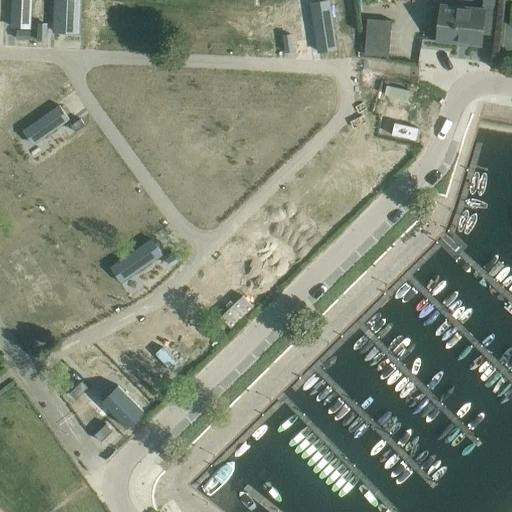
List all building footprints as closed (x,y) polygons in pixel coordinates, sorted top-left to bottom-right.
[(13,0),(12,26),(30,27),(31,0),(13,0)] [(55,0),(54,31),(79,32),(80,0),(55,0)] [(337,48),(330,1),(312,3),(319,51),(337,48)] [(442,6),(440,20),(438,39),(482,44),(483,33),(496,34),(499,8),(485,7),(484,11),(442,6)] [(368,17),(365,53),(389,55),(392,19),(368,17)] [(38,39),(47,40),(48,24),(39,24),(38,39)] [(30,38),(30,30),(19,30),(18,38),(30,38)] [(286,51),(295,49),(292,34),(284,35),(286,51)] [(389,87),(386,99),(411,104),(413,92),(389,87)] [(70,118),(60,105),(23,131),(33,145),(70,118)] [(76,131),(86,124),(81,118),(72,125),(76,131)] [(417,126),(393,121),(390,133),(415,139),(417,126)] [(163,253),(153,239),(112,267),(121,280),(163,253)] [(173,265),(182,258),(178,252),(168,258),(173,265)] [(243,294),(221,316),(232,327),(254,305),(243,294)] [(83,380),(70,392),(76,398),(89,386),(83,380)] [(128,425),(143,410),(144,411),(145,411),(118,384),(118,385),(120,388),(105,402),(103,400),(102,401),(129,427),(129,426),(128,425)] [(94,395),(87,402),(98,413),(105,407),(94,395)]
